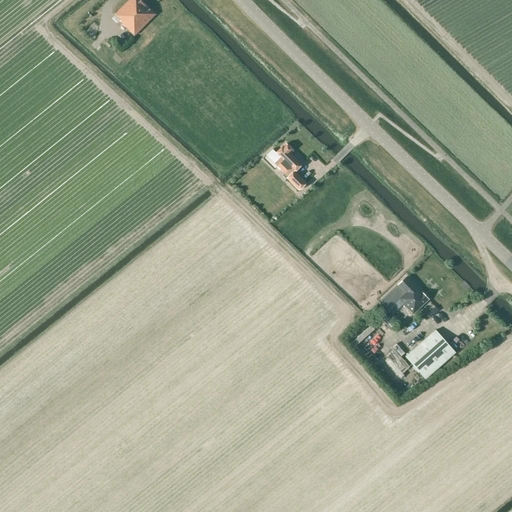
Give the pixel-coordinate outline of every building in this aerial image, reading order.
[(120,20),(119,22),(135,36),(156,14),(142,0),(128,0),(115,14),(120,20)] [(288,177),(286,179),(289,182),(298,190),(306,183),(295,172),(301,165),(289,153),(292,150),(285,143),(275,152),(280,157),(274,163),(288,177)] [(406,277),(381,301),(389,309),(399,300),(412,313),(413,314),(428,299),(422,292),(421,293),(418,290),(406,277)] [(435,305),(427,312),(430,316),(438,309),(435,305)] [(395,328),(400,324),(392,315),(387,319),(395,328)] [(360,345),(379,327),(376,323),(356,341),(360,345)] [(436,330),(406,356),(426,379),(456,353),(436,330)] [(423,330),(412,340),(415,344),(427,334),(423,330)] [(385,333),(365,351),(369,356),(389,338),(385,333)] [(372,351),(376,357),(395,345),(391,340),(372,351)]
